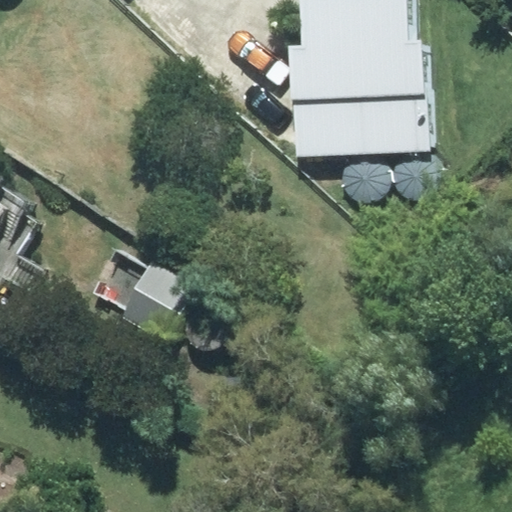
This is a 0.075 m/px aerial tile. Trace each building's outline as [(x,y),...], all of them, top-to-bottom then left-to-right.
[(268,0),(251,0),(261,9),(268,0)] [(431,0),(319,0),(321,46),(308,46),(312,159),(450,154),(446,41),(433,42),(431,0)] [(511,149),(511,51),(458,109),(468,119),(457,131),(495,167),(511,149)] [(0,293),(41,231),(27,222),(34,212),(0,189),(0,293)] [(203,294),(155,270),(126,325),(172,350),(203,294)] [(253,328),(243,344),(270,362),(280,346),(253,328)]
